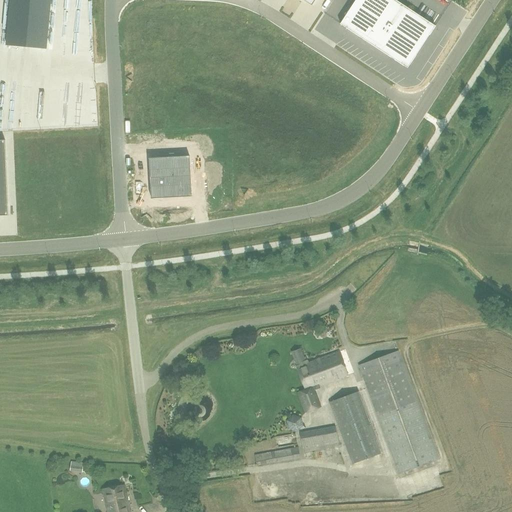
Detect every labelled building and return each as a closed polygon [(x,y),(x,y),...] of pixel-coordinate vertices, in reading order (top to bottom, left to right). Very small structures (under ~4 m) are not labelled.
[(10,0),(7,45),(46,49),(50,0),(10,0)] [(395,0),(356,0),(341,24),(408,68),(435,26),(395,0)] [(182,25),(142,27),(144,63),(214,59),(212,26),(182,28),(182,25)] [(146,85),(147,103),(204,100),(203,82),(146,85)] [(310,144),(332,111),(299,89),(271,132),(270,134),(270,135),(270,147),(310,144)] [(205,118),(204,100),(147,103),(148,121),(205,118)] [(338,157),(357,127),(332,111),(310,144),(270,147),(272,177),(307,175),(312,174),(316,173),(321,171),(325,169),(329,167),(332,164),(335,160),(338,157)] [(5,140),(0,140),(0,216),(9,216),(5,140)] [(192,196),(190,156),(149,158),(152,198),(192,196)] [(318,408),(311,388),(347,375),(339,352),(307,363),(305,357),(303,358),(300,349),(292,351),(298,367),(297,367),(305,390),(298,392),(305,412),(318,408)] [(360,366),(400,474),(439,460),(399,351),(360,366)] [(330,403),(353,464),(381,453),(359,392),(330,403)] [(288,430),(297,432),(303,426),(301,418),(294,415),(287,421),(288,430)] [(336,426),(300,433),(304,453),(340,446),(336,426)] [(299,447),(255,455),(257,466),(301,458),(299,447)] [(130,511),(124,485),(103,490),(107,511),(130,511)]
